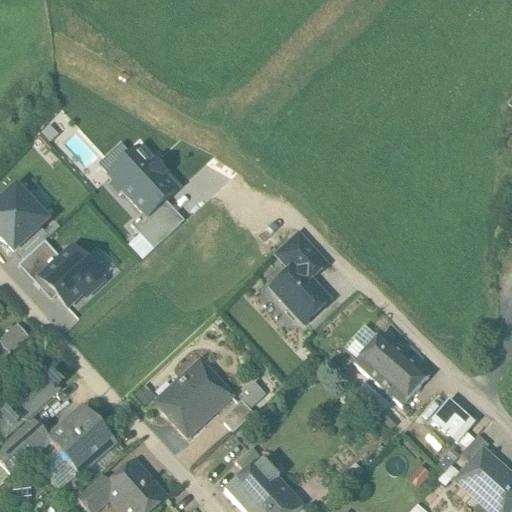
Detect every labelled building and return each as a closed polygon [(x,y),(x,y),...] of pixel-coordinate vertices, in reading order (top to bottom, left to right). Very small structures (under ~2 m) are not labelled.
[(138,153),(109,179),(113,184),(109,187),(119,198),(122,195),(142,216),(130,228),(153,252),(179,228),(160,208),(176,194),(138,153)] [(15,191),(0,205),(0,238),(23,263),(45,243),(48,240),(39,230),(45,224),(15,191)] [(326,266),(298,236),(275,257),(290,274),(295,269),(308,283),(326,266)] [(23,263),(18,268),(40,291),(46,286),(67,308),(82,294),(86,297),(105,279),(85,259),(82,262),(71,251),(61,260),(45,243),(23,263)] [(183,250),(165,262),(177,279),(194,267),(183,250)] [(308,283),(295,269),(290,274),(272,291),(304,326),(328,304),(308,283)] [(16,328),(0,342),(11,354),(27,340),(16,328)] [(429,380),(381,336),(354,366),(402,409),(429,380)] [(201,367),(157,407),(187,441),(206,424),(203,422),(230,397),(201,367)] [(46,376),(0,417),(0,444),(59,392),(46,376)] [(447,399),(428,420),(456,444),(475,423),(447,399)] [(242,404),(221,423),(232,436),(253,416),(242,404)] [(114,444),(84,410),(49,441),(47,442),(49,444),(77,477),(86,469),(113,445),(114,444)] [(33,423),(0,451),(0,467),(10,479),(49,444),(47,442),(49,441),(33,423)] [(477,439),(460,458),(470,467),(482,454),(483,455),(489,449),(477,439)] [(113,445),(86,469),(92,476),(119,452),(113,445)] [(250,453),(235,467),(244,477),(259,464),(250,453)] [(511,481),(483,455),(482,454),(470,467),(455,484),(486,511),(510,511),(511,510),(511,481)] [(299,511),(302,510),(259,464),(244,477),(225,495),(240,511),(299,511)] [(109,487),(102,493),(110,502),(118,511),(152,511),(166,501),(134,465),(109,487)] [(0,467),(0,487),(10,479),(0,467)] [(101,478),(76,501),(85,511),(99,511),(110,502),(102,493),(109,487),(101,478)]
